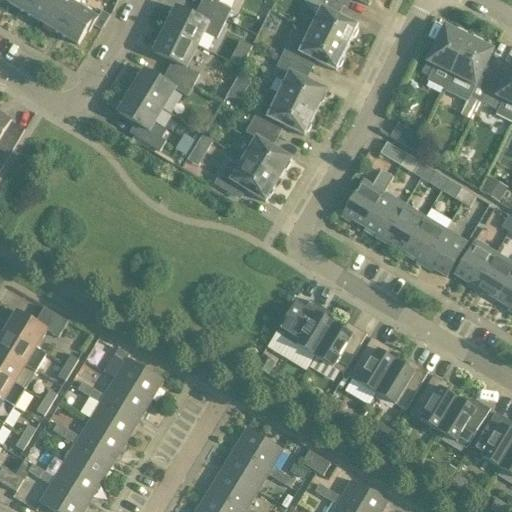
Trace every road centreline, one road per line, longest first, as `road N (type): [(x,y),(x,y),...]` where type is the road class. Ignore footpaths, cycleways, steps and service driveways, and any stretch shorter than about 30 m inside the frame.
road 1 (residential): [(511,390),(317,265),(302,246),(304,223),(428,0)]
road 2 (residential): [(138,0),(73,100),(54,106),(0,74)]
road 3 (residential): [(153,511),(219,404)]
